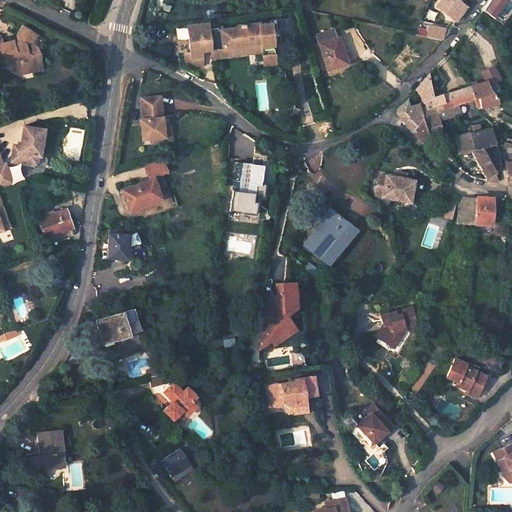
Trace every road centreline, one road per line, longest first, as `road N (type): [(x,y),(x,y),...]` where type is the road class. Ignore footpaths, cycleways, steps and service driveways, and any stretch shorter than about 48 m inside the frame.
road 1 (tertiary): [(0,415),(53,352),(82,275),(117,51)]
road 2 (residential): [(117,51),(165,69),(270,140),(294,147),(329,142),(384,112)]
road 3 (residential): [(403,511),(416,487),(511,394)]
road 4 (residential): [(384,112),(434,166),(511,195)]
road 5 (residential): [(384,112),(479,0)]
road 6 (unknown): [(14,403),(145,388)]
road 7 (unknown): [(121,395),(143,468),(170,511)]
